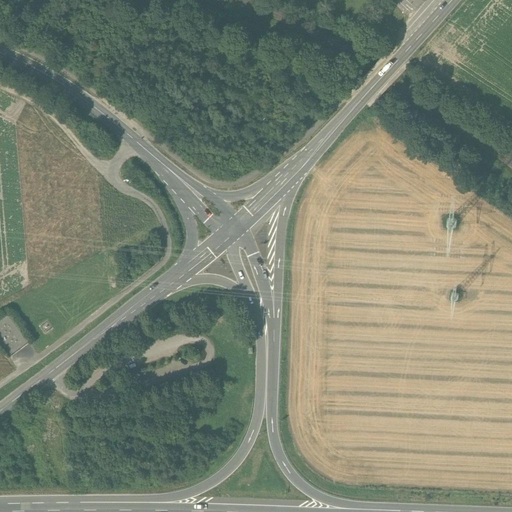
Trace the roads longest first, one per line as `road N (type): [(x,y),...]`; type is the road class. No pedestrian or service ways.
road 1 (motorway): [(249,296),(260,337),(259,409),(240,456),(185,495),(96,511)]
road 2 (track): [(0,385),(150,274),(166,253),(165,225),(148,200),(104,174)]
road 3 (secondary): [(292,171),(453,0)]
road 4 (motorway): [(363,511),(315,496),(283,468),(270,421),(273,335)]
road 5 (secondary): [(173,281),(0,413)]
road 6 (secondary): [(0,54),(72,92),(166,169)]
road 7 (motorway): [(273,335),(292,171)]
road 8 (track): [(104,174),(60,122),(0,86)]
